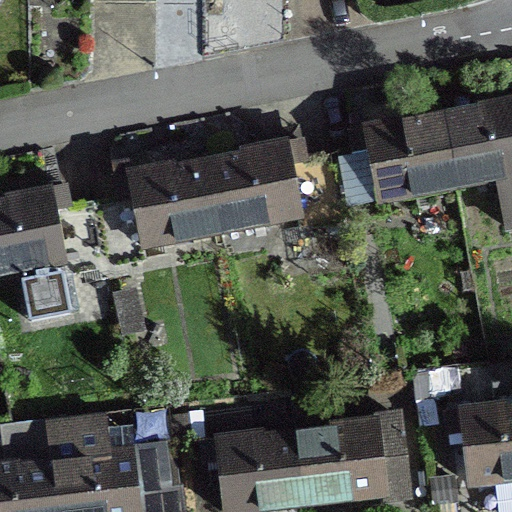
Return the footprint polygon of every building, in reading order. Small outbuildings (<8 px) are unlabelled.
[(347,134),(351,158),(366,155),(375,206),(376,211),(496,190),(504,236),(511,234),(511,98),(479,105),(475,105),(476,112),(407,124),(406,119),(400,120),(361,127),(360,124),(356,125),(349,126),(350,134),(347,134)] [(133,196),(143,248),(303,216),(294,169),(289,146),(288,142),(244,151),(239,152),(239,155),(177,168),(176,164),(162,167),(146,170),(112,177),(110,178),(115,200),(133,196)] [(348,211),(375,206),(366,155),(351,158),(352,159),(339,162),(348,211)] [(0,275),(19,272),(65,264),(55,210),(69,207),(66,189),(62,189),(61,184),(55,185),(49,186),(50,190),(8,198),(2,199),(2,203),(0,203),(0,275)] [(64,279),(65,264),(19,272),(29,324),(71,316),(64,279)] [(469,487),(511,481),(511,407),(444,415),(448,451),(456,450),(465,449),(469,487)] [(172,443),(206,440),(204,412),(188,413),(188,415),(170,416),(172,443)] [(217,469),(221,511),(267,511),(412,496),(408,462),(403,413),(326,422),(327,430),(265,437),(265,432),(213,438),(214,442),(198,444),(201,471),(209,470),(217,469)] [(0,511),(186,511),(184,490),(173,491),(169,446),(111,452),(108,416),(49,421),(53,461),(0,465),(0,511)]
